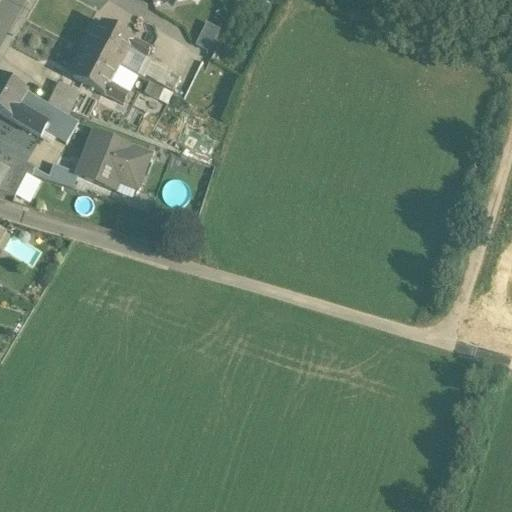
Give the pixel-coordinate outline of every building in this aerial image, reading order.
[(100,24),(85,52),(117,69),(126,52),(144,62),(145,60),(150,52),(100,24)] [(209,50),(217,31),(208,27),(200,46),(209,50)] [(85,52),(71,81),(121,107),(127,96),(108,86),(117,69),(85,52)] [(144,62),(126,52),(117,69),(135,79),(144,62)] [(178,77),(145,60),(144,62),(135,79),(141,82),(161,93),(168,96),(178,77)] [(25,95),(0,79),(0,117),(38,139),(42,133),(45,127),(28,117),(16,110),(25,95)] [(161,93),(141,82),(136,93),(156,103),(161,93)] [(77,94),(56,84),(50,95),(72,107),(77,94)] [(37,102),(25,95),(16,110),(28,117),(37,102)] [(72,107),(50,95),(45,106),(44,107),(54,112),(65,119),(66,120),(66,119),(72,107)] [(45,106),(37,102),(28,117),(45,127),(54,112),(44,107),(45,106)] [(54,112),(45,127),(42,133),(53,140),(65,119),(54,112)] [(65,119),(53,140),(64,146),(76,125),(66,119),(66,120),(65,119)] [(147,158),(92,136),(76,177),(113,191),(116,184),(134,191),(147,158)] [(32,171),(1,155),(0,155),(0,169),(22,182),(25,177),(30,179),(32,171)] [(0,169),(0,195),(13,199),(22,182),(0,169)] [(194,230),(185,228),(179,247),(188,249),(194,230)]
